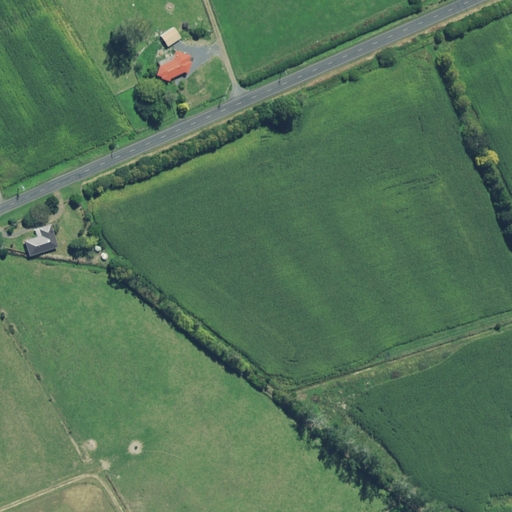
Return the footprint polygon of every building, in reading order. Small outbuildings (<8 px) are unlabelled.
[(179,38),(173,28),(160,37),(166,47),(179,38)] [(186,75),(190,63),(191,64),(192,61),(191,58),(188,57),(189,56),(174,51),(173,55),(172,55),(157,63),(158,66),(155,77),(160,77),(159,79),(166,81),(169,82),(169,83),(169,79),(183,73),(186,75)] [(224,65),(221,54),(215,56),(219,67),(224,65)] [(212,86),(209,76),(196,81),(197,83),(188,86),(191,96),(200,93),(201,97),(212,93),(210,86),(212,86)] [(57,247),(49,224),(37,228),(39,236),(23,241),(28,256),(57,247)] [(107,258),(108,256),(108,255),(107,254),(106,253),(105,252),(104,252),(102,252),(101,253),(100,254),(100,255),(99,256),(100,257),(100,259),(101,260),(102,260),(103,260),(105,260),(106,260),(107,259),(107,258)]
